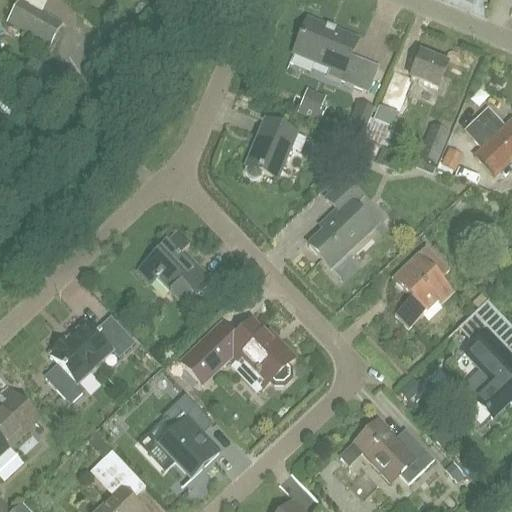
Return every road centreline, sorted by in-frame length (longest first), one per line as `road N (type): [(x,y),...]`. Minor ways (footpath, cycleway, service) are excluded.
road 1 (residential): [(216,511),(337,395),(347,362),(171,175)]
road 2 (residential): [(0,334),(171,175)]
road 3 (residential): [(171,175),(219,88),(250,0)]
